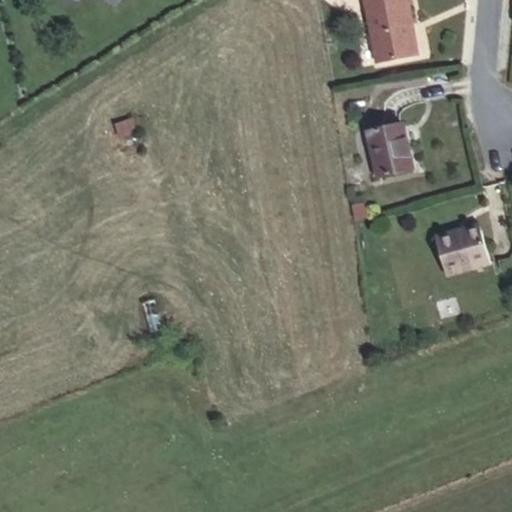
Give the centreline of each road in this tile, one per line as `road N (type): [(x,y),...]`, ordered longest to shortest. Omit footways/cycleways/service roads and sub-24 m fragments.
road 1 (track): [(0,122),(204,0)]
road 2 (residential): [(484,0),(481,83),(505,130)]
